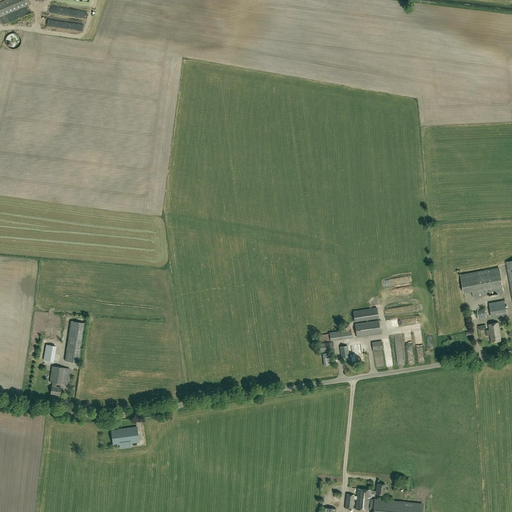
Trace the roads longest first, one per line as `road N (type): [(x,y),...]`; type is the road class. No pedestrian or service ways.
road 1 (unclassified): [(355,377),(104,414),(0,398)]
road 2 (unclassified): [(355,377),(511,352)]
